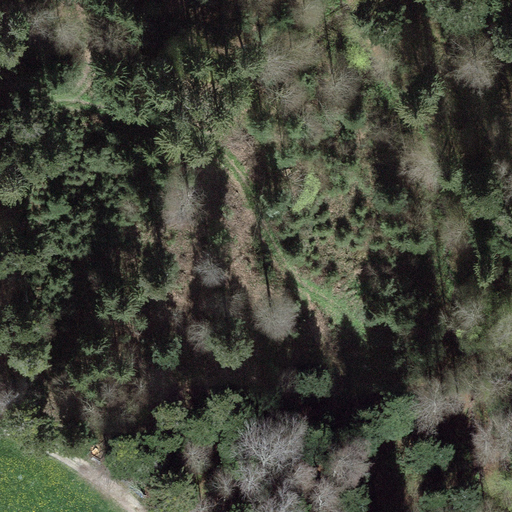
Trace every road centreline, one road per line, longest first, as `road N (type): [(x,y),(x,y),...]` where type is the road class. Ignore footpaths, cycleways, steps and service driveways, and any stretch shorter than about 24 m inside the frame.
road 1 (track): [(82,0),(94,39),(80,88),(0,133)]
road 2 (track): [(136,511),(74,459),(0,422)]
